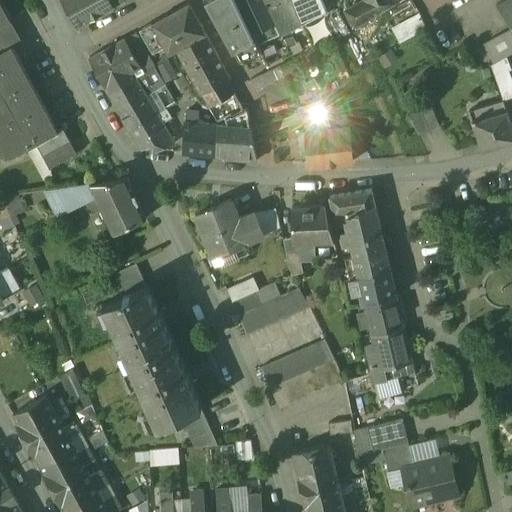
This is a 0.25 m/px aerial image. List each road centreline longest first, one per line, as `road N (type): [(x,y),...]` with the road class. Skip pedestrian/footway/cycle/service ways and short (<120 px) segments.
road 1 (residential): [(145,162),(282,460),(290,511)]
road 2 (residential): [(511,147),(391,173),(145,162)]
road 3 (residential): [(73,45),(123,139),(145,162)]
